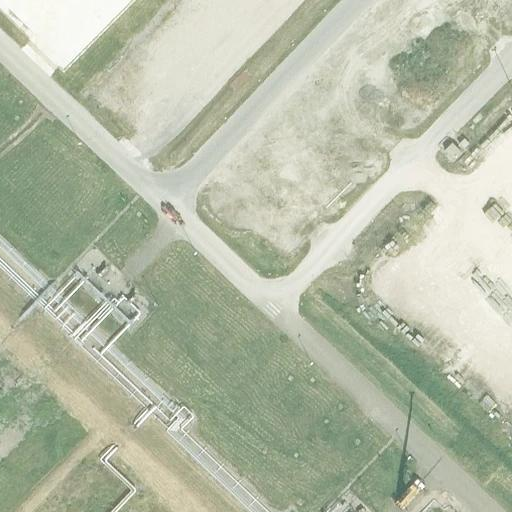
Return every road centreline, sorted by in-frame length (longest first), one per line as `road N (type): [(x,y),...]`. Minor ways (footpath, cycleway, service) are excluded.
road 1 (unclassified): [(0,46),(478,511)]
road 2 (unknown): [(270,310),(511,55)]
